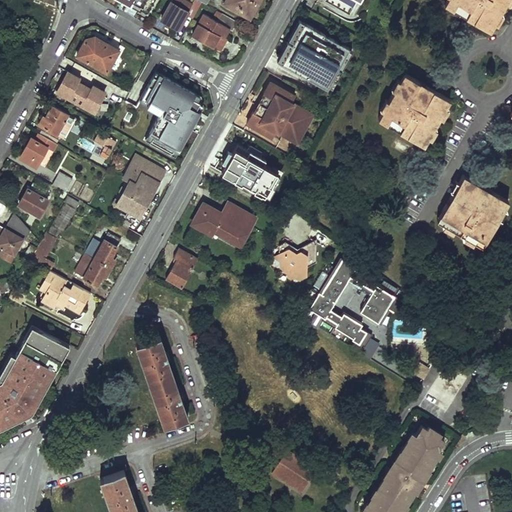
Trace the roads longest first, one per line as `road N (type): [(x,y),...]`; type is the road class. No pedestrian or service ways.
road 1 (tertiary): [(22,511),(44,434),(236,90)]
road 2 (residential): [(79,1),(236,90)]
road 3 (residential): [(0,144),(79,1)]
road 4 (unknown): [(196,162),(310,239)]
road 5 (residential): [(511,438),(462,457),(426,511)]
